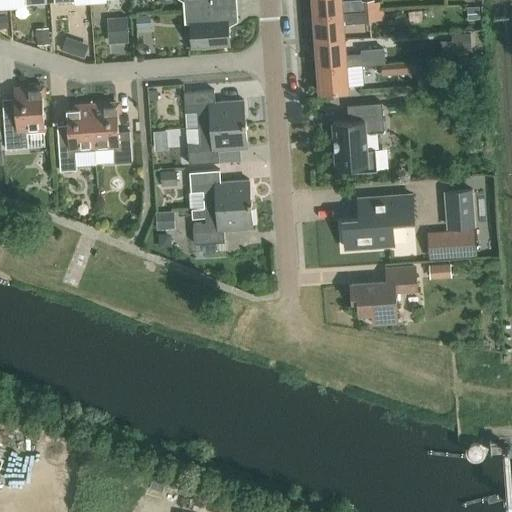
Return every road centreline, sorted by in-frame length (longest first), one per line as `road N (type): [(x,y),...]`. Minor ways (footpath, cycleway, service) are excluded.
road 1 (residential): [(273,62),(90,76),(0,48)]
road 2 (residential): [(291,292),(273,62)]
